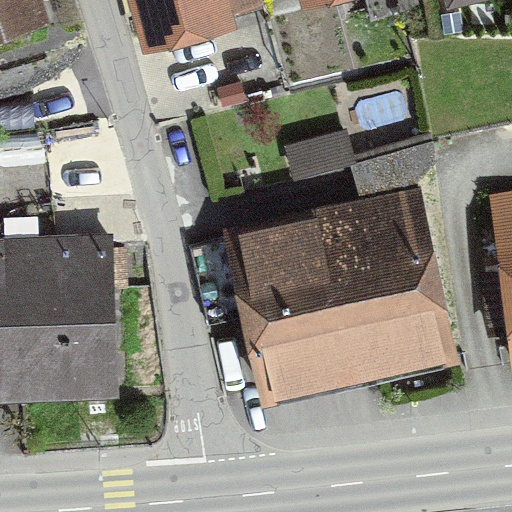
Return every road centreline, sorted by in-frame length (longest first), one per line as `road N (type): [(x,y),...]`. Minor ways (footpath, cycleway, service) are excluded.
road 1 (residential): [(231,495),(96,0)]
road 2 (primary): [(231,495),(511,464)]
road 3 (primary): [(7,511),(231,495)]
